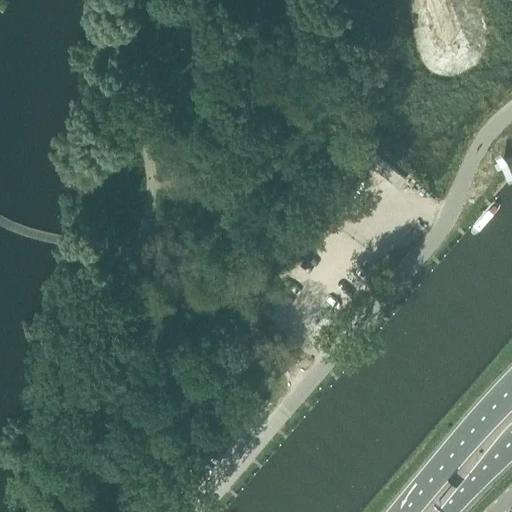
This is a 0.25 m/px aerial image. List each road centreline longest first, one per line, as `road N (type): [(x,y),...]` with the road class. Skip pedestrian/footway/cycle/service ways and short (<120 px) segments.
road 1 (unclassified): [(327,358),(446,221),(496,123),(511,111)]
road 2 (primary): [(511,391),(403,511)]
